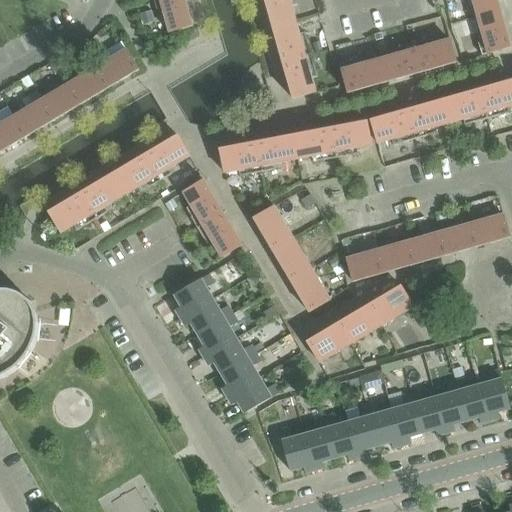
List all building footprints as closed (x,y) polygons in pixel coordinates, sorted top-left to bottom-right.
[(185,0),(154,0),(160,20),(166,19),(170,33),(193,27),(185,0)] [(292,7),(298,5),(296,0),(264,0),(273,27),(296,21),(292,7)] [(501,11),(498,0),(466,0),(469,6),(475,4),(479,18),(501,11)] [(483,56),(511,48),(501,11),(479,18),(482,32),(476,33),(483,56)] [(151,13),(141,16),(144,24),(154,21),(151,13)] [(306,33),(300,35),(296,21),(273,27),(283,63),(312,55),(306,33)] [(462,24),(456,26),(458,35),(464,33),(462,24)] [(437,45),(435,38),(413,45),(421,74),(457,63),(451,41),(437,45)] [(95,40),(87,44),(94,57),(102,52),(95,40)] [(391,51),(392,57),(378,61),(385,84),(421,74),(413,45),(391,51)] [(99,67),(111,88),(139,71),(127,50),(99,67)] [(312,79),(318,77),(312,55),(283,63),(293,99),(316,93),(312,79)] [(385,84),(378,61),(365,65),(363,58),(340,65),(349,94),(385,84)] [(99,67),(71,84),(83,104),(111,88),(99,67)] [(511,105),(511,81),(479,90),(488,119),(510,113),(508,107),(511,105)] [(71,84),(43,100),(56,121),(83,104),(71,84)] [(488,119),(479,90),(444,100),(450,123),(464,119),(465,126),(488,119)] [(43,100),(16,117),(28,137),(56,121),(43,100)] [(450,123),(444,100),(408,111),(416,140),(438,133),(436,127),(450,123)] [(408,111),(371,121),(378,144),(392,140),(394,146),(416,140),(408,111)] [(0,126),(0,153),(28,137),(16,117),(0,126)] [(331,129),(336,158),(359,154),(358,148),(372,145),(368,122),(331,129)] [(294,136),(299,159),(313,156),(314,163),(336,158),(331,129),(294,136)] [(146,155),(161,181),(181,170),(178,164),(190,157),(178,136),(146,155)] [(258,143),(263,172),(286,168),(284,162),(299,159),(294,136),(258,143)] [(240,170),(241,177),(263,172),(258,143),(221,150),(225,173),(240,170)] [(114,174),(126,195),(138,187),(142,193),(161,181),(146,155),(114,174)] [(82,193),(97,219),(117,208),(114,202),(126,195),(114,174),(82,193)] [(224,213),(205,181),(184,193),(192,206),(186,209),(198,229),(224,213)] [(97,219),(82,193),(50,213),(62,233),(74,225),(78,231),(94,221),(97,219)] [(311,195),(302,200),(307,209),(316,204),(311,195)] [(174,200),(167,204),(171,211),(178,207),(174,200)] [(275,207),(254,219),(273,251),(293,238),(275,207)] [(209,248),(215,245),(223,258),(243,246),(224,213),(198,229),(209,248)] [(472,224),(479,247),(511,238),(504,215),(472,224)] [(97,219),(94,221),(99,230),(102,228),(101,226),(97,219)] [(108,222),(101,226),(102,228),(105,233),(112,229),(108,222)] [(448,256),(479,247),(472,224),(441,233),(448,256)] [(417,265),(448,256),(441,233),(410,242),(417,265)] [(273,251),(291,282),(312,269),(293,238),(273,251)] [(385,274),(417,265),(410,242),(379,251),(385,274)] [(347,260),(354,282),(385,274),(379,251),(347,260)] [(338,258),(330,262),(334,270),(341,266),(342,265),(338,258)] [(312,269),(291,282),(310,313),(330,301),(312,269)] [(182,307),(176,311),(181,319),(214,300),(207,288),(215,283),(210,275),(175,295),(182,307)] [(256,275),(247,280),(252,288),(261,283),(256,275)] [(370,305),(382,325),(413,307),(401,286),(370,305)] [(33,306),(32,305),(33,304),(21,294),(20,295),(16,293),(13,293),(11,292),(9,292),(5,292),(0,292),(0,380),(9,377),(9,376),(11,375),(15,373),(19,370),(17,369),(20,366),(23,364),(25,361),(27,358),(29,355),(31,352),(33,353),(34,349),(36,346),(38,340),(39,340),(40,324),(39,324),(39,322),(39,320),(37,312),(36,310),(35,308),(33,306)] [(442,304),(435,293),(423,300),(429,312),(442,304)] [(192,324),(198,335),(234,314),(229,306),(220,311),(214,300),(181,319),(186,327),(192,324)] [(351,344),(382,325),(370,305),(339,323),(351,344)] [(275,306),(264,313),(268,320),(279,314),(275,306)] [(240,310),(234,314),(238,323),(245,319),(240,310)] [(238,323),(234,314),(198,335),(205,346),(199,350),(204,358),(237,339),(230,327),(238,323)] [(351,344),(339,323),(308,342),(320,362),(351,344)] [(244,350),(237,339),(204,358),(209,366),(215,363),(222,374),(257,353),(254,348),(252,345),(244,350)] [(262,343),(254,348),(257,353),(265,349),(262,343)] [(223,389),(228,397),(260,378),(253,367),(262,362),(257,353),(222,374),(228,386),(223,389)] [(462,368),(454,370),(457,381),(465,379),(462,368)] [(490,372),(493,382),(480,385),(491,422),(500,419),(498,413),(511,409),(500,370),(490,372)] [(370,375),(360,378),(363,390),(373,387),(370,375)] [(275,384),(267,389),(260,378),(228,397),(232,406),(238,402),(245,414),(280,393),(275,384)] [(359,378),(351,381),(353,388),(361,385),(359,378)] [(481,424),(491,422),(480,385),(468,389),(465,380),(456,382),(467,422),(480,418),(481,424)] [(454,425),(467,422),(456,382),(446,385),(449,394),(436,398),(447,434),(456,432),(454,425)] [(438,437),(447,434),(436,398),(424,401),(421,392),(412,395),(423,434),(436,430),(438,437)] [(405,407),(392,410),(403,447),(412,444),(410,438),(423,434),(412,395),(403,397),(405,407)] [(394,449),(403,447),(392,410),(380,414),(377,405),(368,407),(379,446),(392,443),(394,449)] [(361,419),(349,423),(359,459),(368,456),(366,450),(379,446),(368,407),(359,410),(361,419)] [(333,417),(324,419),(335,459),(348,455),(350,462),(359,459),(349,423),(336,426),(333,417)] [(323,462),(335,459),(324,419),(315,422),(317,431),(305,435),(315,471),(324,469),(323,462)] [(306,474),(315,471),(305,435),(292,438),(289,429),(280,432),(291,471),(304,468),(306,474)]
